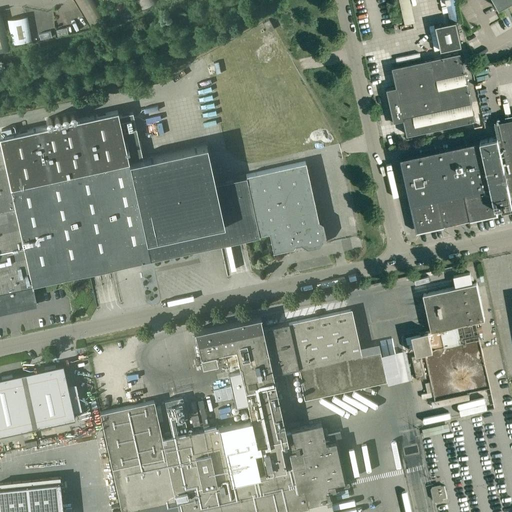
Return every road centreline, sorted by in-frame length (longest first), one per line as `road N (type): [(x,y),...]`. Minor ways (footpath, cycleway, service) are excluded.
road 1 (unclassified): [(0,349),(399,261)]
road 2 (unclassified): [(399,261),(341,0)]
